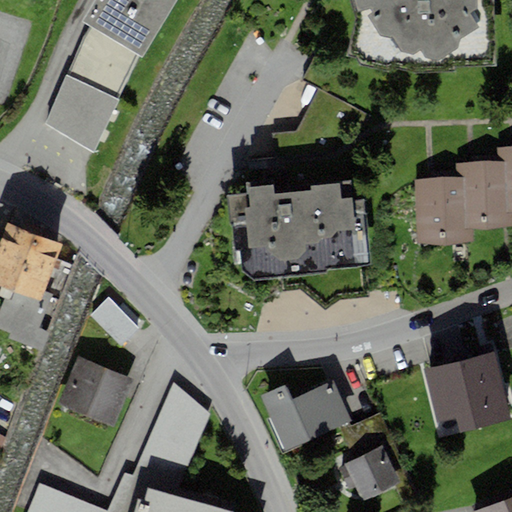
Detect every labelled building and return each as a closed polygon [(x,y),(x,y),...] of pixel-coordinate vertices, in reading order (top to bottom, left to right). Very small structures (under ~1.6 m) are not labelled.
[(142,58),(177,0),(95,0),(82,22),(89,26),(137,55),(142,58)] [(352,0),(356,12),(369,7),(372,11),(367,15),(381,35),(394,38),(402,52),(413,55),(420,51),(425,58),(437,61),(458,46),(459,40),(478,28),(470,15),(477,10),(477,0),(352,0)] [(116,100),(137,55),(89,26),(67,75),(116,100)] [(93,153),(116,100),(67,75),(46,124),(93,153)] [(511,146),(496,147),(497,162),(503,162),(505,213),(511,213),(511,146)] [(511,226),(511,213),(505,213),(503,162),(497,162),(456,163),(456,177),(462,176),(465,228),(472,228),(511,226)] [(473,244),(472,228),(465,228),(462,176),(456,177),(415,179),(418,246),(473,244)] [(274,185),(246,188),(246,195),(228,196),(232,251),(240,251),(242,271),(253,280),(327,273),(326,270),(370,265),(363,200),(351,201),(350,180),(340,182),(340,183),(311,187),(311,191),(275,194),(274,185)] [(44,292),(62,244),(7,224),(0,243),(0,285),(3,286),(41,300),(44,292)] [(60,297),(44,292),(41,300),(3,286),(0,293),(0,297),(4,298),(0,307),(0,328),(10,333),(7,338),(42,351),(60,297)] [(141,329),(107,297),(90,316),(123,348),(141,329)] [(510,420),(494,353),(424,370),(440,437),(510,420)] [(134,381),(78,357),(59,402),(115,426),(134,381)] [(267,410),(285,451),(352,421),(334,381),(292,399),(286,386),(261,397),(267,410)] [(209,414),(172,384),(132,476),(124,473),(108,511),(39,482),(26,511),(134,511),(138,499),(144,501),(147,489),(172,495),(209,414)] [(400,483),(383,446),(344,464),(350,477),(344,480),(350,492),(356,490),(361,501),(400,483)] [(172,495),(147,489),(144,501),(138,499),(134,511),(233,511),(172,495)] [(511,511),(511,497),(476,511),(511,511)]
